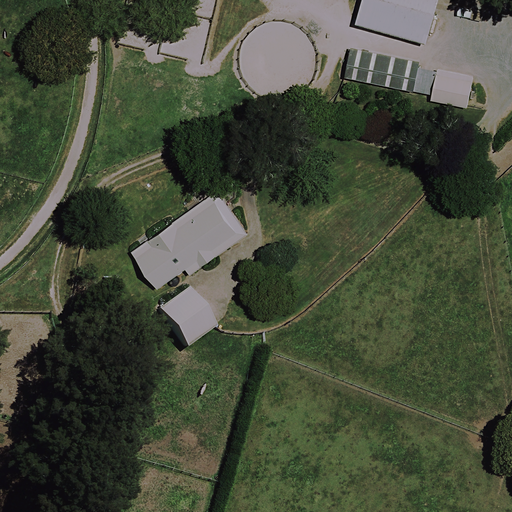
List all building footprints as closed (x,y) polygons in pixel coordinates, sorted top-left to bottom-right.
[(439,0),(365,0),(358,23),(427,44),(439,0)] [(423,62),(360,49),(354,79),(417,91),(423,62)] [(475,77),(439,70),(434,100),(470,107),(475,77)] [(247,235),(217,192),(134,251),(160,288),(188,268),(192,274),(247,235)] [(216,327),(189,289),(158,311),(185,349),(216,327)]
